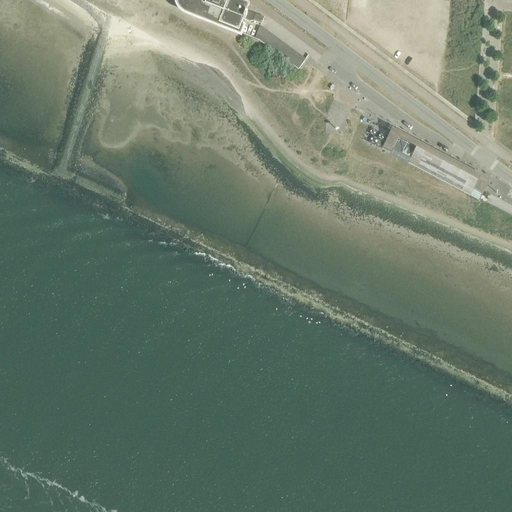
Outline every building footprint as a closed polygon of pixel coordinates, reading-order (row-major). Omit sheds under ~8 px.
[(247,12),(249,6),(234,0),(178,0),(178,1),(178,2),(178,3),(179,3),(179,4),(179,6),(180,7),(182,9),(183,10),(184,11),(185,12),(187,13),(206,20),(218,25),(238,33),(243,20),(244,20),(245,20),(247,14),(246,14),(247,12)] [(244,20),(244,21),(252,24),(253,22),(255,15),(247,12),(246,14),(247,14),(245,20),(244,20)] [(264,18),(256,15),(255,15),(253,22),(262,25),(264,18)] [(265,30),(259,28),(255,40),(259,41),(299,70),(306,60),(265,30)] [(480,177),(418,144),(416,149),(398,140),(393,150),(410,159),(408,163),(470,196),(480,177)]
